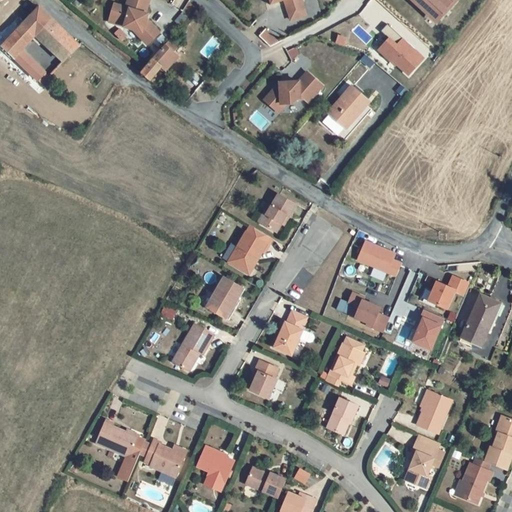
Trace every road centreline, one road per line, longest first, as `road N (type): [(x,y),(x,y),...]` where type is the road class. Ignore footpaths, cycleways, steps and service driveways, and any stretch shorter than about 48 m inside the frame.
road 1 (unclassified): [(202,123),(370,227),(443,253),(467,254),(494,240)]
road 2 (residential): [(205,403),(334,461),(383,511)]
road 3 (unclassified): [(43,0),(112,62),(202,123)]
road 4 (residential): [(303,237),(205,403)]
road 5 (residential): [(198,0),(252,58),(202,123)]
road 6 (unknown): [(252,58),(318,35),(369,0)]
